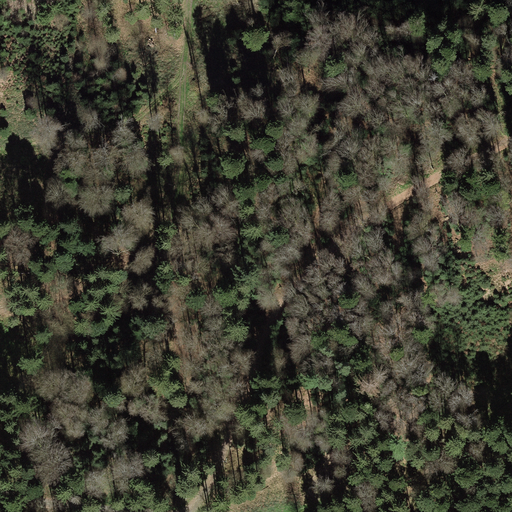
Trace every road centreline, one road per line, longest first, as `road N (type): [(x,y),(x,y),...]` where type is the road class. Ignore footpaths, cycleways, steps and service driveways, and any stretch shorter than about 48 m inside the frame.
road 1 (track): [(190,0),(176,321),(201,511)]
road 2 (track): [(347,511),(489,466),(511,442)]
road 3 (track): [(0,494),(126,511)]
